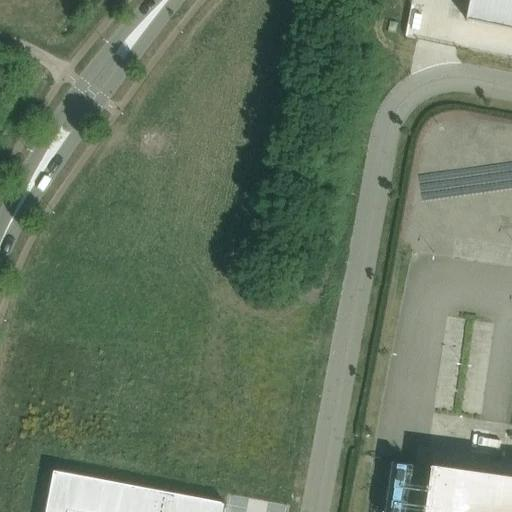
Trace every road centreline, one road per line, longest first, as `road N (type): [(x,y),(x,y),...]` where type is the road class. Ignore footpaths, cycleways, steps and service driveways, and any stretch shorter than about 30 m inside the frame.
road 1 (unclassified): [(511,86),(454,74),(394,102),(316,511)]
road 2 (tertiary): [(159,0),(85,91),(0,235)]
